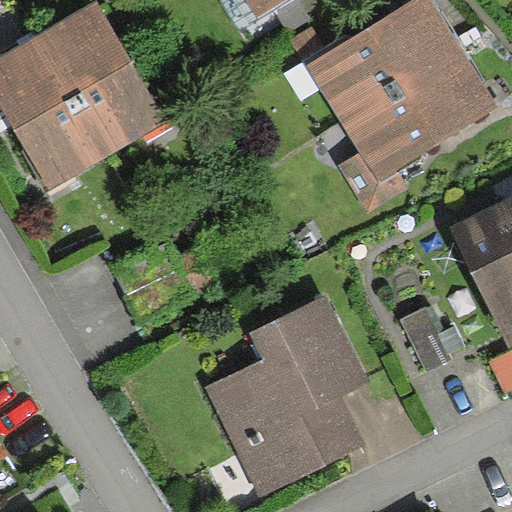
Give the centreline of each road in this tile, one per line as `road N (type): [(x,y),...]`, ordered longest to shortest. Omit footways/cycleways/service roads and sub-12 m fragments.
road 1 (residential): [(139,511),(0,267)]
road 2 (residential): [(511,427),(331,511)]
